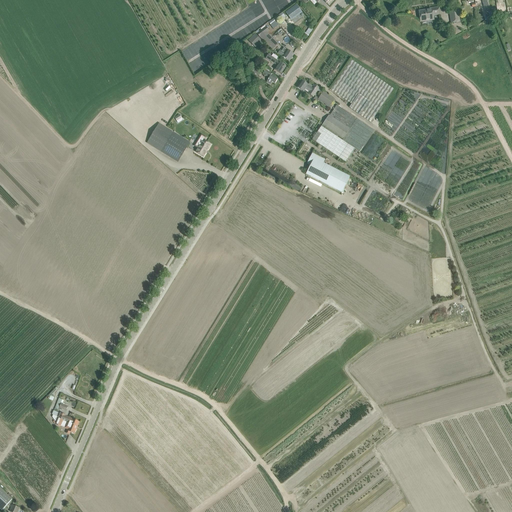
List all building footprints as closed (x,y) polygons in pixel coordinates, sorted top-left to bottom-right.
[(482,2),(485,10),(486,12),(490,11),(487,0),(482,2)] [(297,5),(287,13),(291,19),(302,11),(297,5)] [(508,13),(507,6),(496,7),(497,13),(498,14),(502,14),(508,13)] [(419,11),(420,16),(420,22),(434,20),(433,15),(440,14),(439,8),(429,9),(429,10),(426,11),(426,10),(419,11)] [(449,12),(451,23),(460,22),(458,11),(449,12)] [(270,21),(269,22),(271,25),(275,22),(279,19),(277,16),(273,19),(270,21)] [(269,47),(273,50),(279,44),(267,32),(269,31),(266,26),(256,34),(269,47)] [(248,40),(255,48),(262,41),(255,34),(248,40)] [(236,51),(240,57),(248,52),(244,46),(236,51)] [(278,54),(289,61),(294,54),(284,48),(282,51),(280,50),(278,54)] [(272,57),(269,61),(277,66),(275,70),(277,71),(281,74),(286,66),(282,64),(276,60),(278,57),(273,54),(272,57)] [(330,90),(352,104),(349,108),(370,122),(393,89),(351,60),(330,90)] [(249,74),(256,79),(258,77),(257,76),(259,73),(254,69),(249,74)] [(262,73),(269,78),(268,80),(266,83),(270,85),(272,82),(275,84),(278,79),(271,75),(272,74),(268,72),(269,71),(266,69),(264,72),(263,72),(262,73)] [(305,89),(309,92),(312,88),(313,86),(309,84),(308,85),(302,81),(297,88),(303,92),(305,89)] [(312,88),(309,92),(308,93),(313,97),(319,88),(314,84),(313,86),(312,88)] [(318,99),(328,107),(334,100),(324,92),(318,99)] [(322,126),(360,152),(374,131),(337,105),(322,126)] [(147,143),(161,152),(178,162),(190,142),(159,123),(147,143)] [(312,140),(339,158),(348,145),(321,127),(312,140)] [(198,148),(195,152),(203,157),(211,145),(203,140),(205,137),(201,134),(194,146),(198,148)] [(306,174),(342,193),(350,177),(323,163),(325,159),(312,153),(307,164),(310,166),(306,174)] [(313,180),(312,182),(326,189),(327,186),(313,180)] [(403,207),(398,215),(402,217),(403,218),(408,210),(406,209),(403,207)] [(66,410),(67,407),(62,404),(64,401),(59,399),(55,408),(58,409),(59,408),(66,410)] [(60,413),(58,418),(63,420),(66,422),(77,426),(79,422),(72,419),(65,416),(65,415),(60,413)] [(77,426),(66,422),(63,420),(58,418),(56,417),(57,417),(53,415),(52,417),(55,420),(53,422),(55,424),(61,427),(62,424),(66,426),(66,428),(67,429),(65,433),(69,434),(70,432),(74,433),(77,426)] [(0,508),(2,511),(12,499),(0,488),(0,508)]
